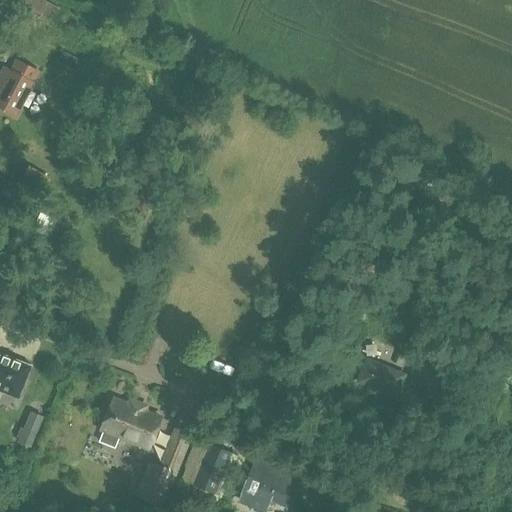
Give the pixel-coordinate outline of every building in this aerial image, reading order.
[(59,63),(77,72),(82,61),(65,52),(59,63)] [(0,108),(18,117),(35,82),(3,66),(0,72),(0,108)] [(121,141),(141,159),(158,139),(149,130),(150,129),(139,120),(121,141)] [(44,186),(24,173),(18,183),(38,195),(44,186)] [(258,356),(273,362),(278,349),(263,344),(258,356)] [(0,397),(3,390),(16,395),(16,396),(18,397),(19,395),(19,394),(30,365),(31,366),(31,364),(29,363),(0,351),(0,397)] [(354,384),(396,400),(406,374),(364,358),(354,384)] [(124,440),(147,449),(153,434),(158,423),(161,415),(112,395),(98,429),(103,432),(99,442),(115,448),(120,438),(124,440)] [(18,441),(32,447),(44,417),(30,411),(24,428),(21,427),(17,437),(20,438),(18,441)] [(191,484),(215,494),(230,453),(207,443),(191,484)] [(134,496),(164,509),(186,452),(173,447),(165,467),(147,460),(134,496)] [(130,473),(132,459),(118,456),(115,470),(130,473)] [(258,495),(290,507),(301,480),(270,468),(271,464),(256,458),(249,477),(261,481),(258,489),(260,490),(258,495)]
